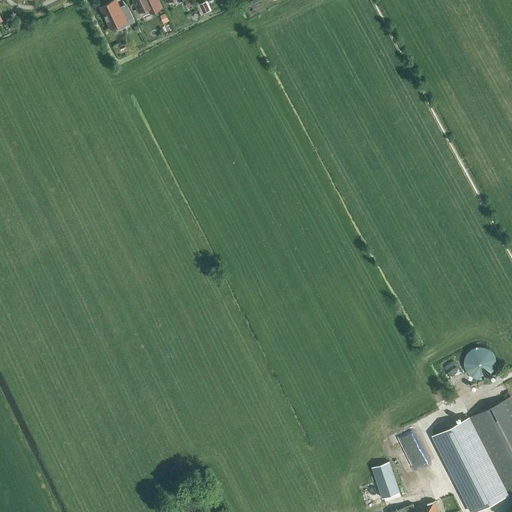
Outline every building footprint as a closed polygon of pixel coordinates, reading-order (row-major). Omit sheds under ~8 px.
[(114,0),(101,6),(111,28),(122,22),(124,27),(135,22),(128,7),(121,11),(115,0),(114,0)] [(133,0),(142,17),(161,8),(156,0),(133,0)] [(211,10),(207,1),(198,5),(202,14),(211,10)] [(169,21),(165,13),(160,16),(163,23),(169,21)] [(496,346),(467,348),(469,376),(498,374),(496,346)] [(509,494),(511,492),(511,400),(510,396),(470,417),(509,494)] [(469,417),(433,435),(471,511),(472,511),(508,494),(469,417)] [(382,498),(400,492),(390,461),(372,467),(382,498)] [(399,477),(405,495),(418,491),(412,473),(399,477)] [(438,511),(435,501),(414,508),(412,504),(387,511),(438,511)]
